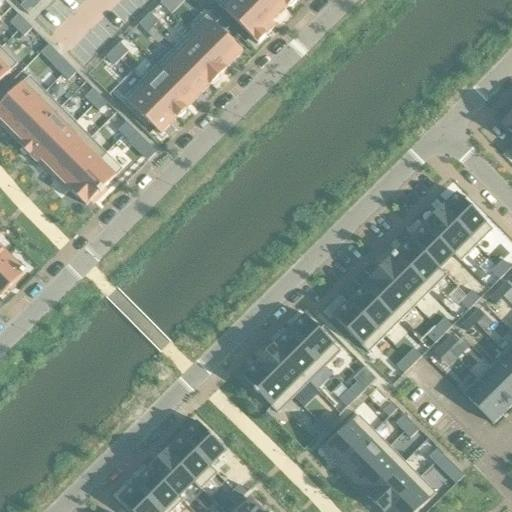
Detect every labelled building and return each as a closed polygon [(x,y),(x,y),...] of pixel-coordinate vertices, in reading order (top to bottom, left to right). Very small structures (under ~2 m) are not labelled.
[(246,0),(223,0),(218,5),(258,45),(276,27),(272,24),(271,25),(246,0)] [(278,0),(246,0),(271,25),(272,24),(287,9),(278,0)] [(278,0),(287,9),(289,8),(291,7),(296,3),(296,1),(296,0),(278,0)] [(150,14),(144,20),(152,29),(158,23),(150,14)] [(18,15),(10,24),(18,32),(27,24),(18,15)] [(207,17),(190,34),(226,70),(227,70),(226,70),(243,53),(207,17)] [(144,20),(138,26),(147,34),(152,29),(144,20)] [(27,24),(18,32),(24,38),(32,29),(27,24)] [(190,34),(174,50),(210,87),(212,85),(214,85),(218,80),(219,78),(226,70),(190,34)] [(120,44),(112,52),(120,61),(129,52),(120,44)] [(2,49),(0,50),(0,82),(18,65),(2,49)] [(174,50),(158,66),(194,102),(210,86),(210,87),(174,50)] [(112,52),(106,58),(115,66),(120,61),(112,52)] [(63,59),(54,68),(62,76),(71,68),(63,59)] [(158,66),(141,82),(178,119),(178,118),(180,118),(185,113),(185,111),(187,110),(186,110),(194,102),(158,66)] [(71,68),(62,76),(68,82),(77,73),(71,68)] [(30,77),(0,106),(0,120),(9,129),(46,93),(30,77)] [(141,82),(125,99),(161,135),(177,119),(178,119),(141,82)] [(93,90),(85,98),(93,107),(102,98),(93,90)] [(46,93),(9,129),(24,144),(25,145),(61,108),(46,93)] [(102,98),(93,107),(99,113),(107,104),(102,98)] [(24,144),(20,147),(37,164),(41,161),(40,160),(76,124),(61,108),(25,145),(24,144)] [(511,115),(502,126),(511,135),(511,146),(508,151),(511,155),(511,115)] [(127,123),(118,132),(124,137),(132,129),(127,123)] [(76,124),(40,160),(41,161),(55,175),(91,139),(76,124)] [(132,129),(124,137),(129,143),(138,134),(132,129)] [(91,139),(55,175),(70,190),(69,190),(70,191),(100,161),(101,162),(107,155),(91,139)] [(100,161),(70,191),(71,192),(71,194),(76,198),(78,199),(86,207),(90,203),(99,194),(100,195),(104,191),(103,190),(104,189),(116,177),(123,170),(107,155),(101,162),(100,161)] [(447,203),(440,210),(477,247),(493,231),(457,195),(448,203),(447,203)] [(433,217),(424,226),(425,226),(426,226),(455,255),(454,256),(461,263),(477,247),(440,210),(433,217)] [(425,226),(410,241),(439,270),(440,270),(454,256),(455,255),(426,226),(425,226)] [(396,255),(395,256),(431,292),(447,277),(440,270),(439,270),(410,241),(396,255)] [(0,263),(9,255),(0,246),(0,263)] [(9,255),(0,263),(0,299),(26,273),(9,255)] [(395,255),(379,271),(416,308),(431,292),(395,256),(396,255),(395,255)] [(503,261),(497,267),(505,275),(511,269),(503,261)] [(497,267),(491,273),(499,281),(505,275),(497,267)] [(374,276),(363,286),(364,287),(364,286),(400,323),(416,308),(379,271),(374,276)] [(506,283),(498,292),(503,297),(511,289),(506,283)] [(364,287),(349,302),(385,338),(400,323),(364,286),(364,287)] [(472,291),(466,297),(474,306),(480,300),(472,291)] [(498,292),(489,300),(495,306),(503,297),(498,292)] [(466,297),(460,303),(468,312),(474,306),(466,297)] [(349,302),(333,318),(369,354),(385,338),(349,302)] [(479,310),(470,319),(476,324),(484,316),(479,310)] [(305,316),(289,332),(325,368),(341,352),(305,316)] [(444,319),(436,328),(444,336),(452,327),(444,319)] [(470,319),(462,327),(468,333),(476,324),(470,319)] [(436,328),(427,337),(435,345),(444,336),(436,328)] [(274,347),(309,384),(325,368),(289,332),(274,347)] [(451,337),(443,346),(449,352),(457,343),(451,337)] [(274,346),(257,363),(258,363),(294,399),(304,408),(319,393),(309,384),(274,347),(274,346)] [(443,346),(435,354),(440,360),(449,352),(443,346)] [(414,349),(405,358),(413,366),(422,357),(414,349)] [(511,360),(506,355),(492,368),(511,388),(511,360)] [(405,358),(396,367),(404,375),(408,371),(413,366),(405,358)] [(258,363),(242,378),(255,391),(254,392),(257,396),(258,395),(278,415),(294,399),(258,363)] [(511,388),(492,368),(479,382),(508,411),(511,406),(511,388)] [(479,382),(464,396),(493,425),(508,411),(479,382)] [(357,383),(348,392),(356,400),(365,391),(357,383)] [(348,392),(339,401),(347,409),(356,400),(348,392)] [(391,404),(383,412),(389,418),(397,410),(391,404)] [(323,416),(317,422),(325,430),(332,424),(323,416)] [(359,416),(322,452),(338,468),(375,432),(359,416)] [(404,417),(395,425),(404,434),(412,426),(404,417)] [(317,422),(311,428),(319,436),(325,430),(317,422)] [(197,423),(181,439),(210,468),(211,467),(226,452),(213,439),(214,438),(211,435),(210,436),(197,423)] [(412,426),(404,434),(410,440),(418,432),(412,426)] [(375,432),(338,468),(354,484),(390,448),(375,432)] [(172,446),(165,453),(195,483),(194,484),(201,491),(218,474),(211,467),(210,468),(181,439),(173,447),(172,446)] [(390,448),(354,484),(369,499),(405,463),(390,448)] [(437,450),(429,458),(435,464),(443,456),(437,450)] [(158,461),(149,469),(149,470),(150,469),(179,499),(180,498),(194,484),(195,483),(165,453),(158,460),(158,461)] [(443,456),(435,464),(441,471),(449,462),(443,456)] [(386,511),(421,478),(405,463),(369,499),(381,511),(386,511)] [(149,470),(135,484),(162,511),(172,511),(184,501),(180,498),(179,499),(150,469),(149,470)] [(421,478),(386,511),(418,511),(436,495),(421,478)] [(162,511),(135,484),(119,500),(130,511),(162,511)] [(239,486),(233,492),(241,500),(247,494),(239,486)] [(233,492),(227,498),(235,506),(241,500),(233,492)] [(261,511),(250,500),(238,511),(261,511)]
